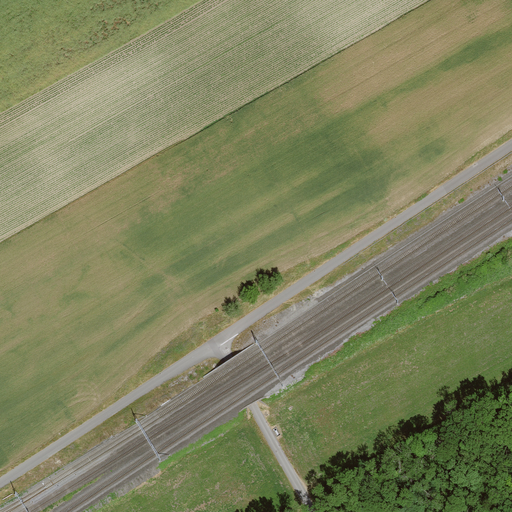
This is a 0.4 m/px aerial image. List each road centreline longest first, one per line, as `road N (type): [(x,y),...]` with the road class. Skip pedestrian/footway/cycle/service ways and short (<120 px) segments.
road 1 (unclassified): [(0,483),(511,147)]
road 2 (track): [(258,414),(511,273)]
